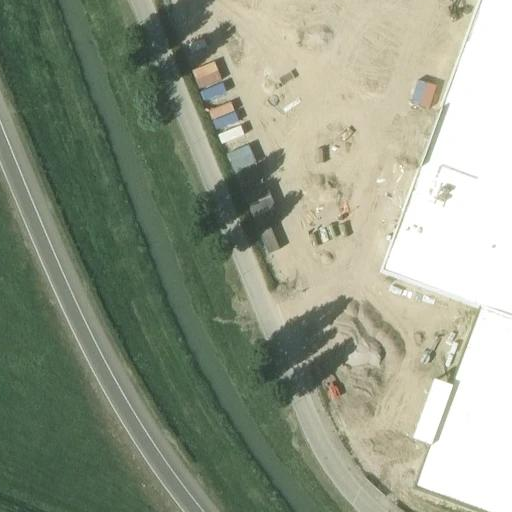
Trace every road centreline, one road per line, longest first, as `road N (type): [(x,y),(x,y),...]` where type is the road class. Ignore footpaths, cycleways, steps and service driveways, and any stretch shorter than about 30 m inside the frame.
road 1 (unclassified): [(140,0),(316,439),(371,511)]
road 2 (motorway): [(191,511),(108,385),(0,141)]
